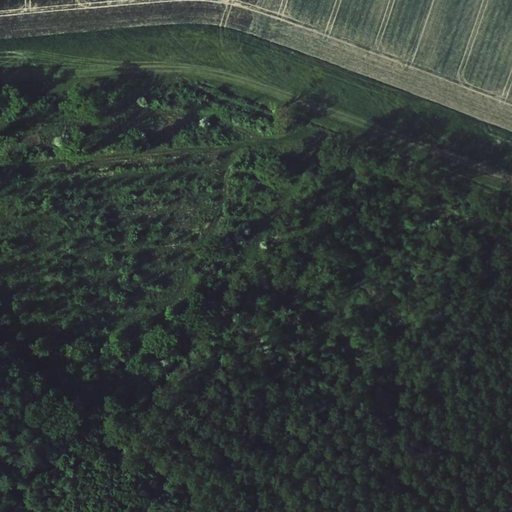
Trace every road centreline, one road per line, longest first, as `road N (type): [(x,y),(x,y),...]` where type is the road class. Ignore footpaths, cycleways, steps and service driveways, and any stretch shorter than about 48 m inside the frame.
road 1 (track): [(511,204),(204,83)]
road 2 (track): [(328,135),(201,327)]
